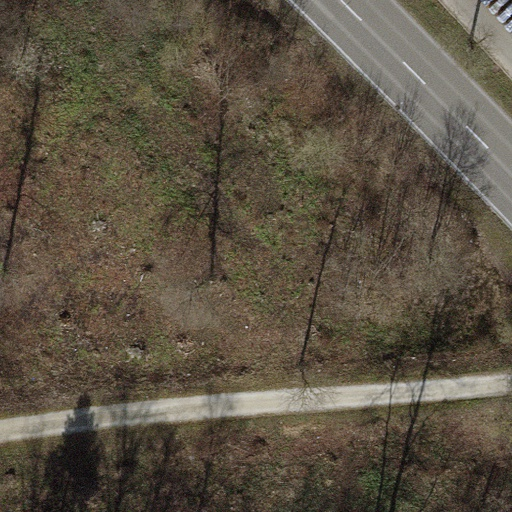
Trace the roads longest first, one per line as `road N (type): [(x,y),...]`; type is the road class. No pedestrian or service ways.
road 1 (track): [(0,441),(235,406),(511,384)]
road 2 (primary): [(342,0),(511,172)]
